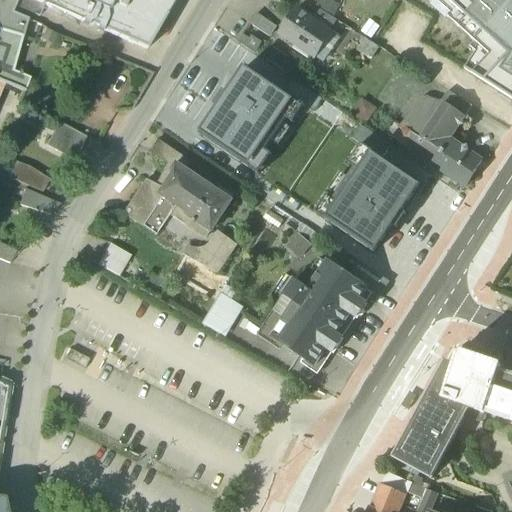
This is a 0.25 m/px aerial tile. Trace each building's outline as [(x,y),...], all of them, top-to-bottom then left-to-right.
[(18,0),(0,0),(0,30),(23,37),(23,38),(28,20),(12,13),(15,7),(18,0)] [(44,6),(30,0),(18,0),(15,7),(39,17),(44,6)] [(30,0),(44,6),(146,51),(175,0),(30,0)] [(511,0),(426,0),(474,43),(489,57),(471,74),(511,101),(511,0)] [(296,9),(279,35),(314,59),(332,33),(296,9)] [(276,28),(256,15),(249,25),(269,38),(276,28)] [(23,37),(0,30),(0,67),(13,73),(23,37)] [(489,57),(474,43),(469,48),(475,53),(464,70),(471,74),(489,57)] [(13,73),(0,67),(0,82),(4,85),(25,93),(29,80),(13,73)] [(284,93),(246,68),(228,95),(223,92),(213,106),(217,109),(199,136),(248,169),(261,151),(265,154),(288,119),(284,117),(295,100),(284,93)] [(322,101),(292,81),(284,93),(295,100),(313,113),(322,101)] [(472,107),(448,92),(441,102),(465,118),(472,107)] [(374,109),(362,101),(351,116),(363,125),(374,109)] [(437,108),(431,104),(427,102),(423,103),(419,106),(404,129),(414,136),(473,175),(482,162),(468,152),(467,147),(462,148),(450,140),(458,128),(463,127),(462,122),(465,118),(441,102),(437,108)] [(403,129),(392,122),(384,133),(406,148),(410,142),(414,136),(404,129),(404,128),(403,129)] [(87,138),(58,123),(45,147),(74,162),(87,138)] [(382,160),(391,147),(361,127),(353,140),(371,153),(382,160)] [(473,175),(414,136),(410,142),(419,148),(416,153),(433,164),(432,165),(465,188),(473,175)] [(183,158),(159,141),(150,153),(172,169),(176,164),(178,166),(183,158)] [(325,221),(373,253),(392,226),(396,229),(406,215),(401,212),(420,186),(382,160),(371,153),(359,171),(356,168),(332,202),(336,205),(325,221)] [(49,181),(28,169),(15,164),(9,179),(42,193),(49,181)] [(178,166),(176,164),(172,169),(159,189),(145,181),(123,215),(154,236),(171,212),(207,237),(231,202),(178,166)] [(52,200),(60,187),(50,180),(42,194),(52,200)] [(24,191),(19,206),(51,216),(60,206),(24,191)] [(283,222),(268,212),(263,219),(278,229),(283,222)] [(302,235),(289,244),(297,257),(311,248),(302,235)] [(220,236),(201,263),(217,273),(235,247),(220,236)] [(18,254),(0,244),(0,261),(9,265),(18,254)] [(130,257),(110,245),(98,266),(118,278),(130,257)] [(358,262),(348,278),(367,291),(363,297),(374,305),(389,283),(358,262)] [(327,264),(308,291),(294,281),(283,297),(294,305),(272,337),(284,345),(283,347),(303,361),(304,359),(316,367),(363,297),(367,291),(348,278),(327,264)] [(227,338),(244,306),(221,294),(204,325),(227,338)] [(89,360),(69,351),(64,360),(84,370),(89,360)] [(511,379),(499,375),(501,369),(460,355),(454,370),(447,366),(394,458),(432,480),(470,412),(484,417),(485,415),(511,424),(511,379)] [(0,382),(0,448),(10,387),(0,382)] [(410,484),(387,475),(382,486),(405,496),(410,484)] [(382,486),(380,485),(370,509),(375,511),(399,511),(406,496),(405,496),(382,486)] [(431,511),(439,495),(426,490),(416,511),(431,511)] [(0,511),(11,511),(8,501),(0,499),(0,511)]
